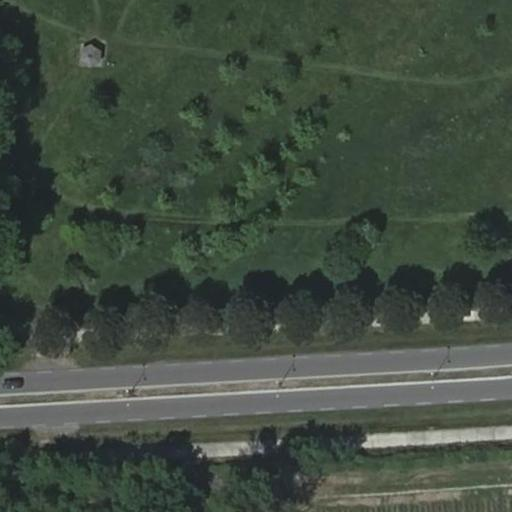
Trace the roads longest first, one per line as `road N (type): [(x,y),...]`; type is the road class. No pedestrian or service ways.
road 1 (secondary): [(0,416),(511,387)]
road 2 (secondary): [(511,354),(0,382)]
road 3 (track): [(294,511),(293,487),(511,477)]
